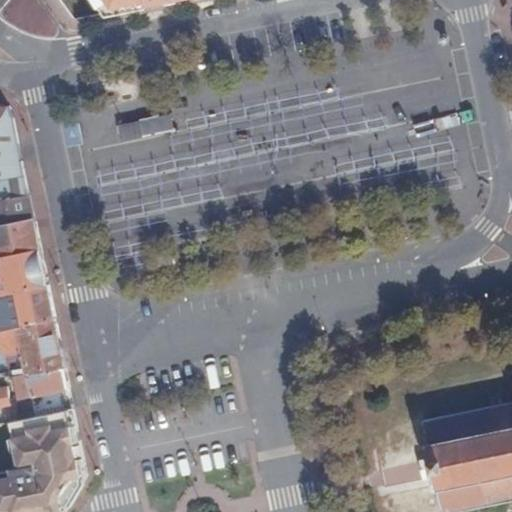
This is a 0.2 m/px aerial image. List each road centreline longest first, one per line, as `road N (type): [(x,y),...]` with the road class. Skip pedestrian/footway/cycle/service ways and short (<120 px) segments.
road 1 (residential): [(32,61),(93,357)]
road 2 (residential): [(325,0),(32,61)]
road 3 (tertiary): [(469,0),(508,191)]
road 4 (tertiary): [(254,321),(294,511)]
road 5 (tertiary): [(431,286),(254,321)]
road 6 (residential): [(254,321),(93,357)]
road 7 (residential): [(93,357),(122,511)]
road 8 (tertiary): [(508,191),(490,229),(431,286)]
